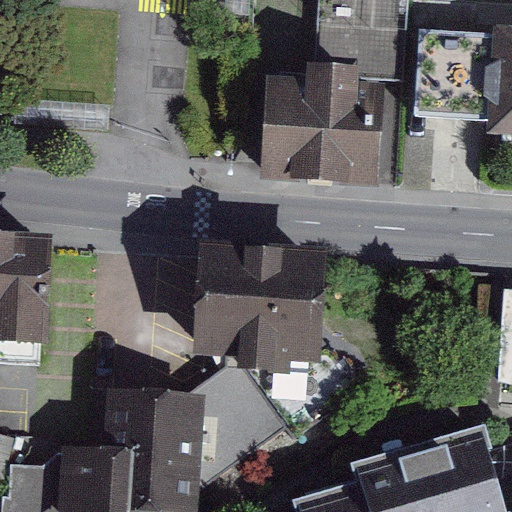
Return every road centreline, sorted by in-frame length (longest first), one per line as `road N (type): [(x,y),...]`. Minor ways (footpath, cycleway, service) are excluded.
road 1 (secondary): [(511,238),(141,204)]
road 2 (residential): [(141,204),(159,0)]
road 3 (secondary): [(141,204),(0,190)]
